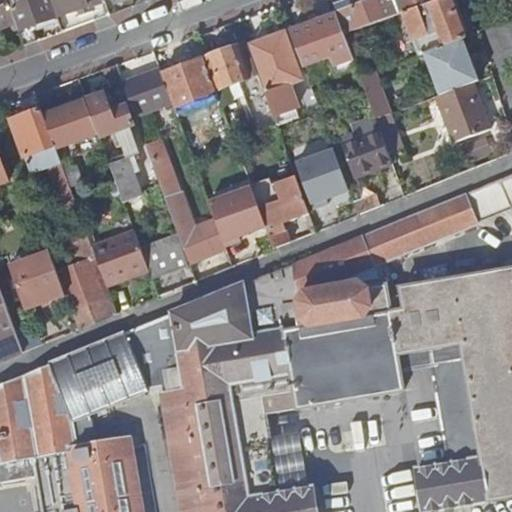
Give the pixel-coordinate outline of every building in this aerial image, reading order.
[(0,0),(0,29),(16,23),(7,0),(0,0)] [(25,46),(37,41),(32,27),(57,17),(50,0),(7,0),(16,23),(25,46)] [(53,0),(60,17),(103,1),(102,0),(53,0)] [(344,35),(397,16),(391,0),(374,0),(372,1),(367,3),(350,10),(336,15),(344,35)] [(391,0),(397,16),(402,14),(440,0),(391,0)] [(440,0),(402,14),(410,35),(403,38),(405,43),(412,41),(418,56),(424,54),(462,40),(464,39),(449,0),(440,0)] [(336,15),(350,10),(347,1),(333,6),(336,15)] [(349,50),(344,35),(336,15),(317,22),(311,24),(290,32),(303,67),(330,58),(336,74),(356,66),(349,50)] [(282,59),(292,56),(284,34),(274,38),(282,59)] [(269,92),(265,93),(276,126),(298,118),(294,108),(298,106),(290,85),(301,81),(292,56),(282,59),(274,38),(252,46),(269,92)] [(462,40),(424,54),(430,69),(438,66),(441,75),(433,78),(440,96),(473,84),(477,82),(462,40)] [(265,93),(255,66),(253,67),(247,69),(245,63),(239,47),(207,59),(219,90),(240,82),(259,132),(276,126),(265,93)] [(217,95),(204,60),(162,75),(172,103),(175,111),(217,95)] [(438,66),(430,69),(433,78),(441,75),(438,66)] [(114,67),(102,71),(112,99),(124,95),(114,67)] [(122,85),(134,118),(172,103),(162,75),(160,70),(122,85)] [(374,72),(360,78),(365,93),(375,120),(390,114),(374,72)] [(440,96),(437,97),(453,143),(489,130),(473,84),(440,96)] [(109,165),(123,203),(140,197),(132,174),(138,172),(132,157),(139,155),(131,134),(135,133),(126,108),(111,113),(104,95),(86,102),(98,135),(99,139),(116,132),(126,159),(109,165)] [(81,265),(57,274),(78,330),(117,315),(106,288),(92,248),(80,217),(92,213),(85,195),(74,199),(36,96),(20,101),(26,117),(12,122),(30,172),(48,166),(68,220),(65,221),(81,265)] [(98,135),(86,102),(45,117),(57,150),(98,135)] [(460,141),(466,159),(495,150),(489,132),(460,141)] [(357,178),(392,165),(380,134),(345,147),(357,178)] [(188,265),(225,250),(214,221),(192,230),(169,165),(167,166),(159,142),(145,147),(188,265)] [(313,204),(353,194),(341,147),(302,157),(313,204)] [(511,173),(463,194),(361,236),(374,267),(475,226),(475,224),(511,208),(511,173)] [(274,251),(289,245),(282,224),(288,221),(289,224),(309,216),(296,178),(271,187),(269,183),(252,189),(274,251)] [(380,205),(376,195),(354,204),(358,215),(380,205)] [(106,288),(148,272),(140,250),(134,232),(92,248),(106,288)] [(384,277),(379,278),(374,267),(361,236),(293,265),(0,384),(0,460),(31,456),(35,479),(40,511),(138,511),(127,439),(92,445),(88,417),(151,391),(162,390),(183,511),(316,511),(312,488),(277,494),(247,500),(228,383),(289,373),(293,393),(296,409),(403,391),(397,354),(461,343),(480,459),(415,470),(422,511),(424,511),(511,497),(511,281),(511,273),(387,293),(384,277)] [(176,236),(140,250),(148,272),(151,279),(187,266),(176,236)] [(9,268),(24,312),(65,297),(57,274),(50,253),(9,268)] [(0,362),(22,354),(0,293),(0,362)] [(261,398),(293,393),(289,373),(228,383),(247,500),(277,494),(261,398)] [(0,460),(0,484),(35,479),(31,456),(0,460)]
